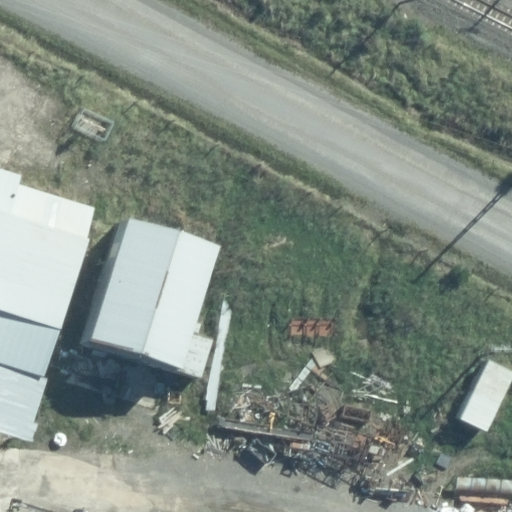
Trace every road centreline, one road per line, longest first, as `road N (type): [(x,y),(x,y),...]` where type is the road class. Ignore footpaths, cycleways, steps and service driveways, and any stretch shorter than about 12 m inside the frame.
road 1 (residential): [(61,0),(511,222)]
road 2 (track): [(0,466),(74,445),(293,511)]
